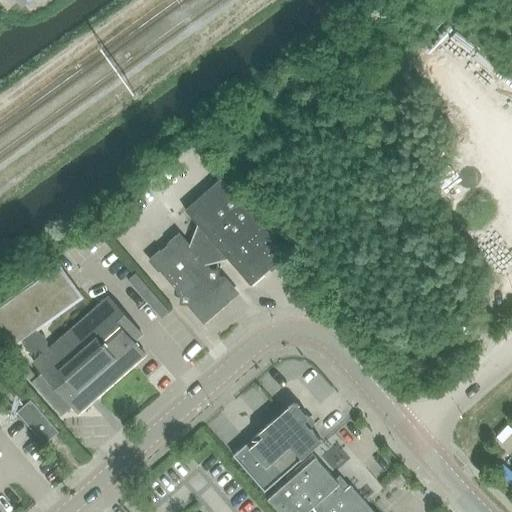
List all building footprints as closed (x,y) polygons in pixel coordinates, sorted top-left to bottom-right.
[(189,243),(188,246),(204,264),(227,259),(250,285),(278,261),(286,253),(240,201),(220,178),(184,210),(196,224),(192,235),(189,243)] [(180,302),(185,303),(186,303),(186,304),(202,322),(235,293),(222,279),(219,282),(216,278),(216,271),(209,270),(178,235),(149,260),(180,296),(180,302)] [(56,270),(49,275),(0,310),(0,346),(5,354),(22,342),(38,330),(78,301),(56,270)] [(147,304),(160,318),(167,312),(134,273),(126,280),(147,304)] [(38,330),(22,342),(27,348),(25,350),(28,350),(29,350),(29,351),(30,351),(31,351),(32,351),(32,352),(33,352),(34,352),(35,352),(36,352),(36,351),(37,351),(38,351),(39,351),(39,350),(40,350),(41,350),(44,352),(36,358),(32,362),(41,373),(31,382),(59,414),(69,405),(76,413),(89,402),(95,397),(140,358),(143,355),(139,349),(132,342),(141,335),(110,299),(107,297),(84,317),(50,346),(48,345),(48,344),(48,343),(48,342),(48,341),(48,340),(48,339),(47,339),(47,338),(47,337),(46,337),(46,336),(45,336),(45,335),(44,335),(44,334),(43,334),(43,333),(42,333),(41,333),(41,332),(40,332),(39,332),(39,331),(38,330)] [(17,412),(45,444),(59,432),(31,400),(17,412)] [(0,424),(10,416),(0,404),(0,424)] [(288,407),(233,456),(264,491),(321,441),(304,422),(308,418),(298,407),(296,406),(294,405),(292,405),(290,406),(288,407)] [(373,511),(350,485),(344,491),(315,457),(267,500),(278,511),(307,511),(312,507),(316,511),(373,511)]
